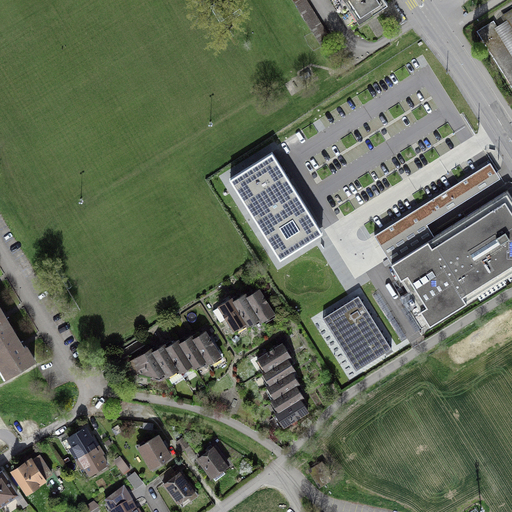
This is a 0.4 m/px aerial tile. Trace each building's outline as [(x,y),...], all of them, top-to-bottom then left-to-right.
[(332,40),(306,0),(303,0),(296,5),(322,46),(332,40)] [(331,0),(350,28),(387,3),(385,0),(331,0)] [(511,10),(488,26),(511,63),(511,10)] [(337,44),(325,51),(332,63),(344,56),(337,44)] [(280,262),(323,235),(272,154),(229,181),(280,262)] [(384,256),(429,328),(511,276),(511,206),(506,196),(430,243),(423,232),(384,256)] [(268,290),(255,298),(270,322),(283,313),(268,290)] [(252,296),(239,304),(254,327),(267,319),(252,296)] [(392,350),(358,297),(323,319),(356,372),(392,350)] [(237,301),(224,309),(239,333),(252,324),(237,301)] [(34,359),(0,305),(0,363),(8,375),(34,359)] [(157,349),(138,361),(147,376),(170,379),(184,371),(188,378),(211,363),(213,367),(225,359),(209,335),(201,341),(199,337),(188,345),(185,340),(173,348),(172,345),(160,353),(157,349)] [(297,361),(291,351),(267,365),(273,375),(297,361)] [(301,372),(295,362),(271,376),(277,386),(301,372)] [(306,383),(300,373),(276,388),(282,398),(306,383)] [(309,395),(303,385),(280,399),(286,409),(309,395)] [(313,406),(307,396),(284,411),(290,421),(313,406)] [(153,427),(147,430),(152,438),(158,434),(153,427)] [(113,466),(92,429),(72,442),(76,450),(73,451),(82,467),(90,470),(94,477),(113,466)] [(164,436),(144,448),(158,471),(178,459),(164,436)] [(185,443),(180,446),(186,456),(191,452),(185,443)] [(218,450),(201,461),(214,480),(231,469),(218,450)] [(12,470),(26,490),(52,473),(38,453),(12,470)] [(321,462),(310,469),(320,485),(331,478),(321,462)] [(186,475),(169,487),(182,507),(200,496),(186,475)] [(0,481),(0,501),(9,495),(0,481)] [(136,511),(125,492),(96,508),(98,511),(136,511)]
